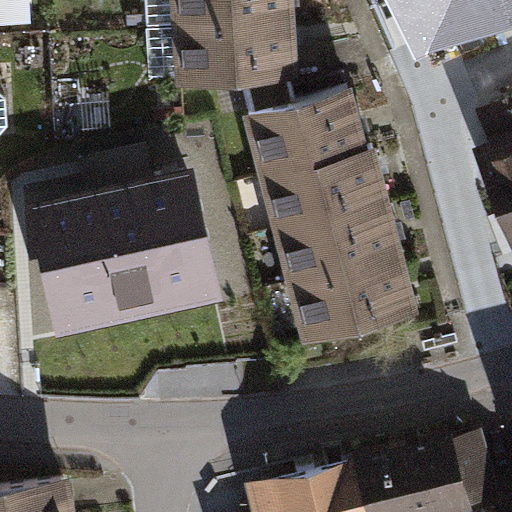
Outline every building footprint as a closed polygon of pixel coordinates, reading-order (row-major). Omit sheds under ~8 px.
[(179,20),(177,0),(146,0),(148,22),(179,20)] [(177,0),(179,20),(290,13),(289,0),(177,0)] [(507,0),(418,0),(432,31),(507,0)] [(294,67),(290,13),(179,20),(179,23),(182,72),(182,74),(244,70),(289,67),(294,67)] [(182,72),(179,23),(149,25),(152,73),(182,72)] [(250,107),(267,170),(363,145),(348,83),(295,95),(289,67),(244,70),(253,107),(250,107)] [(511,228),(511,106),(510,101),(487,110),(494,125),(490,127),(497,146),(482,152),(511,228)] [(267,170),(280,223),(386,196),(373,142),(363,145),(267,170)] [(61,194),(22,202),(46,326),(214,293),(190,167),(144,176),(140,154),(56,170),(61,194)] [(280,223),(293,276),(399,249),(386,196),(280,223)] [(413,304),(399,249),(293,276),(306,330),(413,304)] [(353,449),(356,458),(372,511),(397,511),(494,488),(479,427),(385,450),(383,440),(353,449)] [(372,511),(356,458),(305,471),(315,511),(372,511)] [(315,511),(305,471),(257,482),(264,511),(315,511)] [(67,511),(62,474),(0,482),(0,511),(67,511)]
